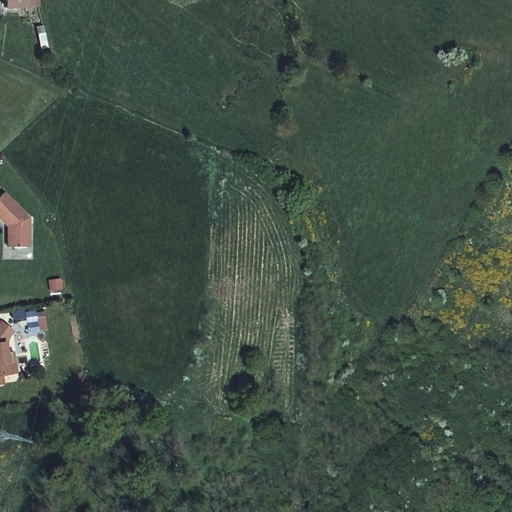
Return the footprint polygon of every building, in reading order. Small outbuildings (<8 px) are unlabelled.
[(40,48),(47,47),(44,34),(38,35),(40,48)] [(3,192),(0,195),(0,217),(8,226),(11,229),(11,232),(8,235),(8,246),(28,246),(28,217),(3,192)] [(47,278),(49,291),(63,289),(61,276),(47,278)] [(47,330),(44,309),(25,311),(27,332),(47,330)] [(16,372),(14,360),(7,361),(6,352),(4,341),(12,330),(0,321),(0,383),(2,383),(1,374),(16,372)]
